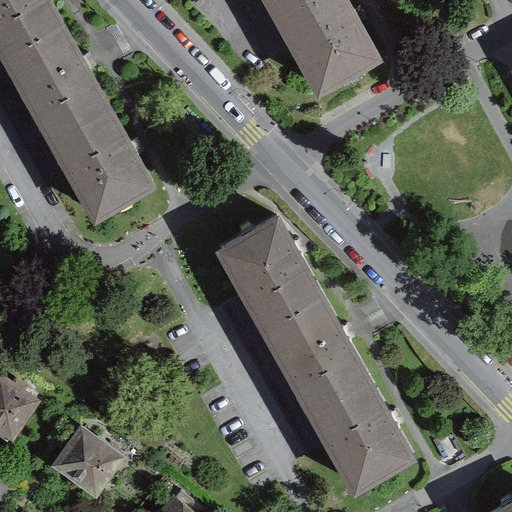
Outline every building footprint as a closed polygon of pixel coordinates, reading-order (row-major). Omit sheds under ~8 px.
[(0,0),(0,41),(97,214),(160,179),(59,0),(0,0)] [(271,0),(321,90),(387,54),(357,0),(271,0)] [(209,244),(349,490),(414,453),(274,208),(209,244)] [(43,399),(0,369),(0,428),(16,439),(43,399)] [(55,464),(99,496),(129,455),(85,423),(55,464)] [(198,511),(176,495),(162,511),(198,511)] [(511,511),(511,495),(482,511),(511,511)]
